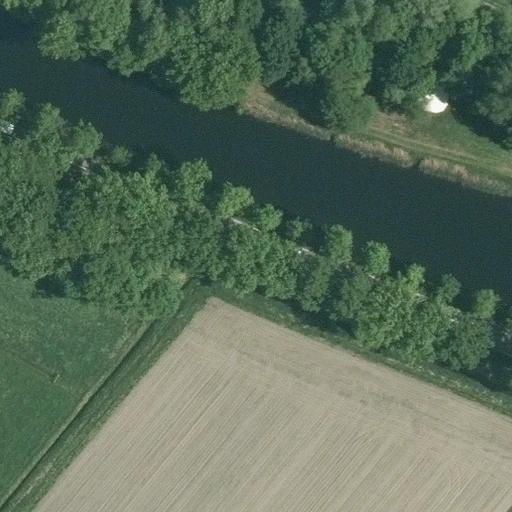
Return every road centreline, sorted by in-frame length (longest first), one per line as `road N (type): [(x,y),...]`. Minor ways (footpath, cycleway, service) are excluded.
road 1 (secondary): [(511,344),(0,132)]
road 2 (track): [(511,176),(169,63),(25,0)]
